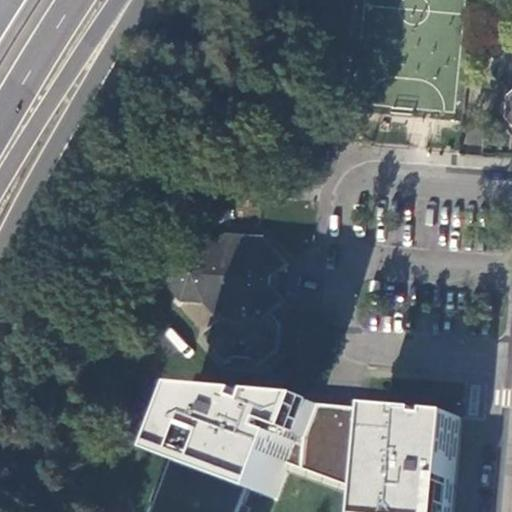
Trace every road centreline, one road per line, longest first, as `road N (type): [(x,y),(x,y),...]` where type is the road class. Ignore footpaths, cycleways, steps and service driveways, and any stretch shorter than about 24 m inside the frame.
road 1 (trunk): [(0,256),(143,0)]
road 2 (trunk): [(0,189),(121,0)]
road 3 (trunk): [(0,125),(77,0)]
